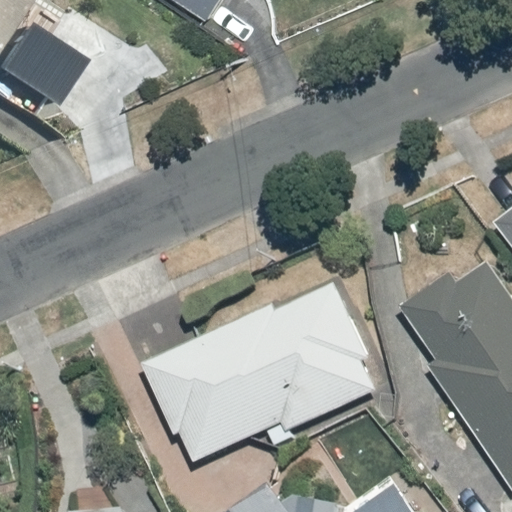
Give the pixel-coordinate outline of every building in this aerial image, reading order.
[(18,24),(33,0),(0,0),(0,57),(39,82),(60,50),(18,24)] [(183,0),(212,19),(224,0),(183,0)] [(511,216),(501,225),(511,240),(511,216)] [(511,290),(493,264),(409,315),(440,359),(429,367),(511,484),(511,290)] [(342,279),(148,368),(182,438),(189,435),(200,464),(272,435),(278,451),(306,439),(300,426),(381,394),(370,365),(375,363),(342,279)] [(278,481),(241,511),(431,511),(400,468),(352,503),(292,500),(278,481)]
